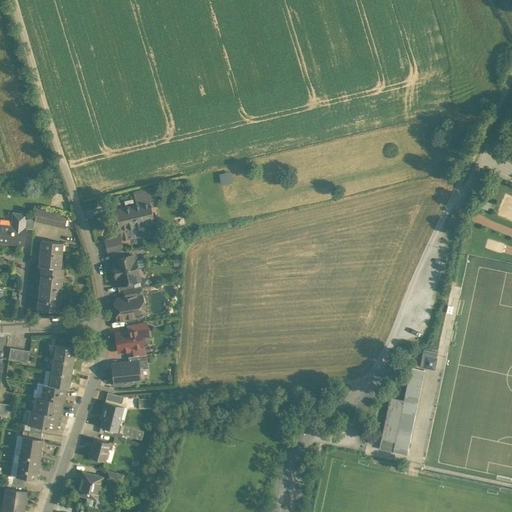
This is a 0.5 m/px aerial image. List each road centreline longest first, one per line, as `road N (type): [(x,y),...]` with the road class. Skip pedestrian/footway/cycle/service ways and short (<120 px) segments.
road 1 (unclassified): [(284,511),(308,433),(376,369),(511,72)]
road 2 (residential): [(102,322),(96,266),(33,75)]
road 3 (residential): [(46,511),(94,384),(102,322)]
